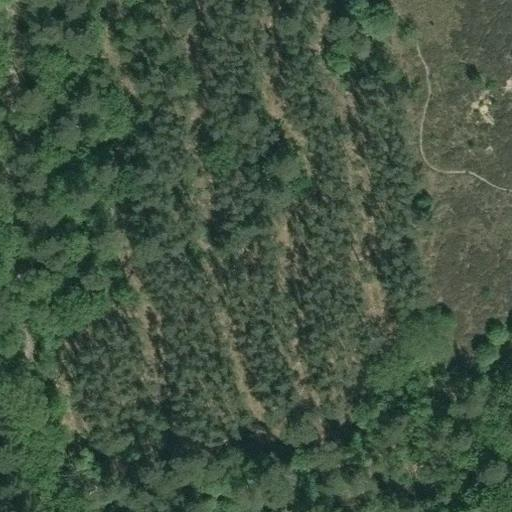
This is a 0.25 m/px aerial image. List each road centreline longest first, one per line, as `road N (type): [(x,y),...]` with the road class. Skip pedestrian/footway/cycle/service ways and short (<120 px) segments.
road 1 (track): [(511,453),(452,441),(390,404),(147,203),(14,165)]
road 2 (track): [(78,511),(38,407),(14,165)]
